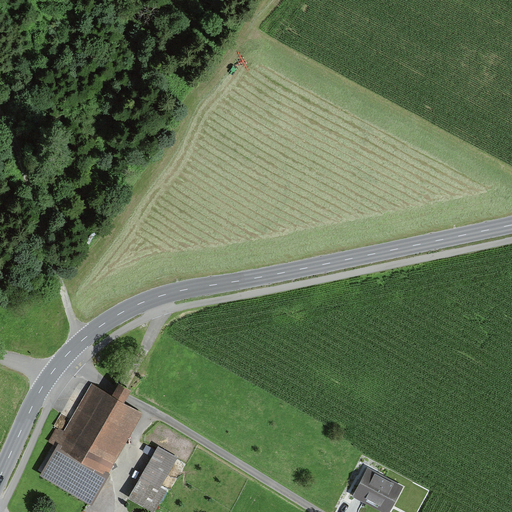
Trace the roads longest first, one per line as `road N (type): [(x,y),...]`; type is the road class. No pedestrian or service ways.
road 1 (secondary): [(58,364),(101,325),(163,295),(511,224)]
road 2 (unclassified): [(58,364),(319,511)]
road 3 (track): [(81,340),(0,111)]
road 4 (secondary): [(0,475),(58,364)]
